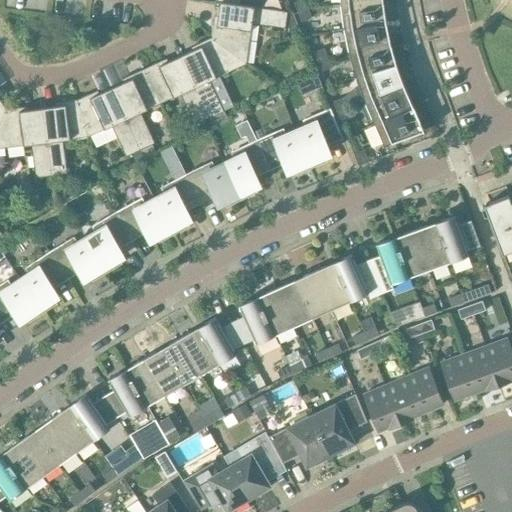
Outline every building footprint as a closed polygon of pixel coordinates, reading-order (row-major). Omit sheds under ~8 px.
[(297,12),(308,8),(304,0),(300,0),(293,3),(297,12)] [(380,1),(340,5),(345,29),(383,23),(387,22),(383,1),(380,1)] [(211,38),(247,64),(252,24),(286,28),(286,26),(299,28),(293,12),(288,12),(241,5),(221,2),(220,3),(217,24),(214,23),(211,38)] [(308,8),(297,12),(301,23),(312,18),(308,8)] [(383,23),(345,29),(349,54),(388,44),(391,43),(387,22),(383,23)] [(210,118),(212,124),(227,117),(210,81),(247,64),(211,38),(198,44),(200,47),(181,56),(209,118),(210,118)] [(388,44),(349,54),(356,77),(396,65),(391,43),(388,44)] [(318,62),(328,58),(324,49),(314,53),(318,62)] [(181,94),(195,125),(209,118),(181,56),(162,65),(160,62),(145,69),(161,104),(181,94)] [(328,58),(318,62),(321,72),(332,68),(328,58)] [(403,85),(396,65),(356,77),(364,101),(403,85)] [(112,88),(144,158),(156,152),(152,145),(155,143),(141,113),(161,104),(145,69),(130,76),(131,79),(112,88)] [(403,85),(364,101),(374,123),(414,107),(409,96),(404,85),(403,85)] [(133,153),(137,161),(144,158),(112,88),(93,97),(91,93),(78,100),(88,137),(112,126),(126,157),(133,153)] [(337,111),(347,107),(343,97),(333,101),(337,111)] [(43,108),(52,176),(67,174),(63,141),(88,137),(78,100),(63,102),(64,106),(43,108)] [(0,149),(31,145),(36,178),(52,176),(43,108),(22,111),(21,107),(7,109),(0,124),(0,149)] [(347,107),(337,111),(341,122),(351,118),(347,107)] [(414,107),(374,123),(384,146),(424,132),(414,107)] [(296,131),(311,168),(326,161),(324,156),(330,153),(325,140),(340,133),(330,110),(304,121),(306,126),(296,131)] [(294,169),(297,174),(311,168),(296,131),(285,135),(283,130),(257,141),(268,165),(283,158),(288,172),(294,169)] [(225,163),(242,199),(257,192),(254,187),(260,184),(254,171),(268,165),(257,141),(232,153),(235,158),(225,163)] [(369,162),(364,150),(354,154),(359,166),(369,162)] [(225,201),(227,206),(242,199),(225,163),(214,168),(211,163),(186,175),(198,198),(213,191),(219,204),(225,201)] [(155,199),(174,234),(188,227),(185,222),(191,218),(184,206),(198,198),(186,175),(162,188),(165,193),(155,199)] [(511,209),(510,203),(511,203),(509,196),(507,196),(489,203),(485,205),(503,254),(511,250),(511,209)] [(157,237),(160,242),(174,234),(155,199),(145,204),(142,199),(117,213),(130,235),(144,227),(151,240),(157,237)] [(87,238),(107,272),(121,263),(118,259),(124,255),(116,243),(130,235),(117,213),(94,227),(97,232),(87,238)] [(434,223),(449,263),(469,256),(467,251),(480,246),(471,220),(458,225),(454,216),(434,223)] [(449,263),(434,223),(415,230),(430,270),(449,263)] [(430,270),(415,230),(396,237),(411,277),(430,270)] [(368,260),(382,294),(394,289),(392,284),(411,277),(396,237),(376,244),(380,256),(368,260)] [(90,275),(93,280),(107,272),(87,238),(77,244),(74,239),(50,253),(64,275),(77,266),(85,278),(90,275)] [(21,280),(43,313),(56,304),(53,299),(58,296),(50,283),(64,275),(50,253),(27,268),(30,273),(21,280)] [(332,263),(350,302),(368,293),(371,299),(382,294),(368,260),(357,265),(352,254),(332,263)] [(350,302),(332,263),(314,271),(331,310),(350,302)] [(331,310),(314,271),(295,280),(313,319),(331,310)] [(26,317),(29,322),(43,313),(21,280),(11,286),(8,281),(0,286),(0,317),(12,309),(21,321),(26,317)] [(313,319),(295,280),(277,288),(294,327),(313,319)] [(294,327),(277,288),(258,297),(276,335),(294,327)] [(460,294),(464,303),(475,299),(471,290),(460,294)] [(464,303),(460,294),(448,299),(451,308),(464,303)] [(232,321),(244,344),(254,339),(256,344),(276,335),(258,297),(239,305),(244,316),(232,321)] [(482,301),(470,305),(474,315),(486,311),(482,301)] [(422,308),(425,317),(438,312),(434,303),(422,308)] [(461,319),(474,315),(470,305),(458,310),(461,319)] [(425,317),(422,308),(410,312),(414,321),(425,317)] [(197,328),(219,365),(237,354),(234,350),(244,344),(232,321),(221,328),(215,317),(197,328)] [(431,319),(419,324),(423,334),(435,329),(431,319)] [(410,338),(423,334),(419,324),(407,329),(410,338)] [(364,332),(368,341),(379,335),(375,326),(364,332)] [(219,365),(197,328),(179,338),(201,375),(219,365)] [(352,337),(356,346),(368,341),(364,332),(363,332),(352,337)] [(201,375),(179,338),(162,348),(183,385),(201,375)] [(485,346),(499,385),(511,380),(511,379),(511,378),(511,351),(507,338),(485,346)] [(381,340),(369,345),(373,354),(385,349),(381,340)] [(327,348),(331,358),(342,352),(337,343),(327,348)] [(361,360),(373,354),(369,345),(357,350),(361,360)] [(464,354),(477,391),(486,388),(487,389),(499,385),(485,346),(464,354)] [(183,385),(162,348),(144,359),(166,396),(183,385)] [(331,358),(327,348),(315,354),(319,363),(331,358)] [(455,399),(477,391),(464,354),(442,362),(455,399)] [(166,396),(144,359),(126,369),(148,406),(166,396)] [(289,365),(293,374),(305,369),(301,360),(289,365)] [(293,374),(289,365),(278,370),(282,379),(293,374)] [(428,367),(407,376),(422,413),(444,404),(428,367)] [(103,396),(117,417),(120,422),(148,406),(126,369),(108,379),(114,390),(103,396)] [(386,385),(401,423),(414,418),(413,416),(422,413),(407,376),(386,385)] [(364,394),(379,430),(389,427),(389,428),(401,423),(386,385),(364,394)] [(235,393),(240,402),(251,395),(246,386),(235,393)] [(240,402),(235,393),(224,399),(229,408),(240,402)] [(69,406),(94,441),(111,428),(108,424),(117,417),(103,396),(93,403),(86,394),(69,406)] [(311,416),(331,455),(334,453),(338,455),(349,449),(351,445),(355,443),(347,428),(354,425),(355,428),(367,422),(355,394),(311,416)] [(256,413),(269,406),(263,395),(250,401),(256,413)] [(94,441),(69,406),(52,418),(77,453),(94,441)] [(187,417),(196,433),(207,427),(202,418),(198,411),(187,417)] [(202,418),(207,427),(219,420),(213,411),(202,418)] [(299,452),(307,467),(311,465),(315,466),(326,461),(327,457),(331,455),(311,416),(269,437),(279,456),(283,464),(294,458),(293,455),(299,452)] [(158,424),(169,442),(181,436),(170,417),(158,424)] [(77,453),(52,418),(36,430),(60,464),(77,453)] [(60,464),(36,430),(19,442),(44,476),(60,464)] [(279,456),(269,437),(266,432),(224,456),(230,466),(250,499),(271,486),(260,467),(279,456)] [(44,476),(19,442),(2,453),(27,488),(44,476)] [(162,452),(155,458),(169,474),(176,468),(162,452)] [(0,500),(7,496),(10,500),(27,488),(2,453),(0,455),(0,500)] [(113,467),(118,475),(129,468),(123,460),(113,467)] [(228,511),(250,499),(230,466),(219,473),(213,463),(183,481),(192,494),(201,509),(220,498),(228,511)] [(118,475),(113,467),(102,475),(108,483),(118,475)] [(148,511),(180,511),(187,508),(170,483),(152,495),(159,505),(148,511)] [(80,491),(85,499),(95,492),(90,484),(80,491)] [(85,499),(80,491),(69,499),(75,507),(85,499)] [(412,503),(409,502),(407,502),(405,503),(402,504),(385,511),(419,511),(417,507),(416,505),(415,504),(413,503),(412,503)]
